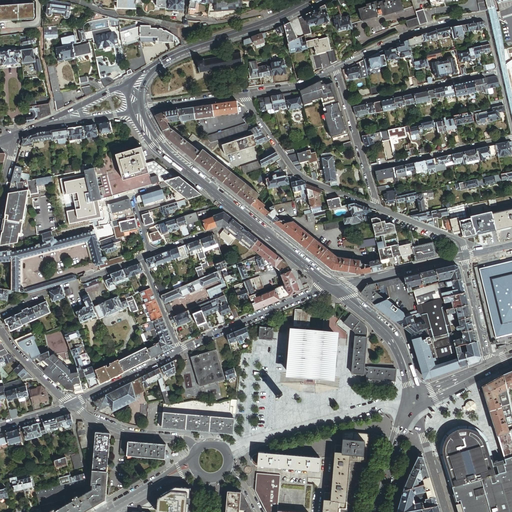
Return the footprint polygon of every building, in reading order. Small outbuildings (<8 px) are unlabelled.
[(49,0),(46,0),(46,2),(48,2),(46,13),(46,14),(47,15),(47,16),(49,17),(50,17),(51,16),(52,15),(53,13),(63,15),(63,16),(64,17),(64,18),(66,19),(67,19),(68,18),(69,17),(69,16),(70,11),(76,12),(77,9),(71,7),(71,4),(49,0)] [(136,4),(135,0),(117,0),(117,9),(123,9),(136,9),(136,4)] [(166,0),(164,0),(156,0),(156,7),(158,8),(165,8),(165,9),(174,9),(183,10),(183,0),(166,0)] [(189,0),(189,8),(195,9),(196,1),(200,2),(201,3),(204,4),(206,3),(206,0),(189,0)] [(241,1),(213,0),(214,11),(235,9),(235,8),(241,7),(241,1)] [(411,0),(391,0),(392,0),(391,0),(387,0),(379,2),(379,1),(366,4),(367,6),(358,8),(359,12),(350,14),(350,15),(352,24),(383,15),(383,16),(413,7),(411,0)] [(477,0),(480,12),(487,10),(484,0),(477,0)] [(34,3),(0,5),(0,20),(34,18),(35,18),(34,3)] [(329,21),(324,5),(312,11),(313,15),(306,17),(308,24),(314,22),(315,25),(322,23),(329,21)] [(427,23),(423,11),(415,13),(417,18),(419,25),(427,23)] [(306,17),(305,14),(298,18),(304,36),(304,35),(305,36),(311,34),(309,27),(308,24),(306,17)] [(352,24),(350,15),(341,18),(334,19),(335,20),(333,20),(334,24),(335,23),(337,30),(347,27),(347,29),(352,28),(352,24)] [(419,25),(417,18),(405,22),(408,29),(419,25)] [(296,39),(289,22),(284,25),(283,25),(285,32),(286,36),(287,43),(288,43),(296,39)] [(483,22),(467,24),(468,31),(475,30),(481,30),(481,27),(484,27),(486,27),(485,23),(483,22)] [(468,31),(467,24),(450,27),(451,32),(453,38),(458,37),(458,36),(463,35),(461,29),(464,29),(464,32),(469,31),(468,31)] [(285,32),(283,25),(276,29),(276,31),(278,34),(285,32)] [(66,26),(44,27),(44,36),(58,35),(57,29),(66,29),(66,26)] [(150,26),(139,26),(139,27),(140,38),(158,38),(157,42),(168,43),(173,43),(173,35),(166,31),(162,31),(162,30),(162,29),(160,28),(150,29),(150,26)] [(139,27),(120,31),(122,41),(125,40),(126,40),(136,38),(137,38),(140,38),(139,27)] [(451,32),(450,27),(448,27),(436,31),(437,35),(443,34),(443,37),(448,36),(447,33),(451,32)] [(99,34),(92,36),(94,44),(98,44),(99,49),(115,46),(114,45),(119,44),(117,37),(115,37),(113,31),(107,32),(108,35),(100,36),(99,34)] [(437,35),(436,31),(421,36),(423,42),(428,40),(428,39),(432,38),(437,36),(437,35)] [(252,37),(255,46),(256,47),(264,45),(263,43),(264,42),(263,39),(266,38),(265,33),(252,37)] [(423,42),(421,36),(408,40),(410,49),(416,47),(415,45),(423,42)] [(73,45),(75,44),(73,37),(62,39),(64,47),(73,45)] [(296,39),(288,43),(287,43),(290,51),(307,47),(306,42),(302,43),(302,41),(301,37),(296,39)] [(318,39),(306,42),(307,47),(308,48),(314,47),(316,54),(319,53),(328,51),(331,50),(328,38),(318,40),(318,39)] [(410,49),(408,40),(403,42),(404,44),(401,45),(400,43),(396,44),(397,47),(397,49),(399,58),(401,59),(404,58),(405,57),(407,57),(407,56),(412,55),(410,49)] [(90,44),(73,47),(75,57),(92,54),(90,44)] [(491,51),(490,44),(482,46),(481,46),(482,53),(491,51)] [(73,47),(73,45),(64,47),(55,48),(58,61),(75,57),(73,47)] [(482,53),(481,46),(472,48),(474,55),(479,54),(482,53)] [(474,55),(472,48),(468,49),(469,51),(465,52),(463,53),(458,54),(460,62),(475,59),(474,55)] [(34,52),(33,49),(25,50),(24,49),(21,49),(21,50),(22,57),(23,64),(26,64),(31,63),(36,63),(37,72),(42,71),(40,60),(38,60),(35,61),(35,56),(34,52)] [(399,58),(397,49),(396,49),(394,49),(392,50),(392,49),(390,49),(389,49),(389,50),(385,51),(385,54),(387,61),(394,59),(399,58)] [(8,52),(0,52),(0,59),(4,59),(4,66),(7,65),(7,66),(9,66),(9,65),(14,65),(16,65),(16,64),(19,64),(18,57),(22,57),(21,50),(17,51),(13,51),(12,50),(9,50),(8,52)] [(332,64),(337,61),(335,50),(331,50),(328,51),(331,63),(332,64)] [(196,60),(198,61),(199,66),(197,67),(198,68),(199,68),(199,71),(199,72),(200,72),(201,71),(205,70),(205,71),(207,71),(206,70),(210,70),(212,70),(211,69),(215,68),(215,70),(217,69),(216,68),(220,68),(220,69),(221,68),(221,67),(231,66),(232,66),(232,65),(236,64),(237,65),(238,65),(238,64),(242,63),(243,64),(243,63),(242,63),(241,53),(241,51),(240,51),(240,52),(234,53),(234,52),(233,53),(224,55),(223,54),(222,55),(223,55),(210,58),(210,57),(209,57),(209,58),(205,59),(204,58),(203,59),(199,60),(197,59),(196,60)] [(323,67),(319,53),(316,54),(312,55),(316,69),(323,67)] [(385,61),(384,55),(381,55),(375,57),(369,58),(368,58),(370,69),(382,67),(382,66),(386,65),(385,61)] [(276,61),(271,62),(273,75),(280,73),(280,74),(286,73),(285,72),(283,58),(282,58),(282,56),(279,57),(275,58),(276,61)] [(446,61),(443,62),(446,75),(457,72),(454,58),(446,60),(446,61)] [(271,62),(270,59),(265,60),(266,64),(261,65),(260,61),(256,62),(259,77),(261,77),(269,76),(273,75),(271,62)] [(414,66),(415,69),(416,69),(418,68),(425,67),(427,66),(428,66),(427,61),(427,59),(415,62),(413,62),(414,66)] [(443,62),(442,60),(439,60),(439,61),(438,61),(431,63),(435,77),(446,75),(443,62)] [(259,77),(256,62),(255,61),(249,62),(250,67),(248,68),(250,79),(255,78),(259,77)] [(52,93),(60,92),(54,66),(53,66),(54,73),(49,74),(52,93)] [(358,80),(362,79),(363,77),(360,66),(347,69),(349,75),(350,80),(357,78),(358,80)] [(287,81),(286,73),(280,74),(280,73),(273,75),(275,83),(287,81)] [(266,84),(275,83),(273,75),(269,76),(261,77),(263,85),(266,84)] [(497,75),(485,78),(487,89),(488,89),(492,88),(499,86),(497,75)] [(105,87),(115,82),(113,80),(113,79),(111,79),(110,78),(109,78),(101,80),(105,87)] [(248,79),(248,87),(257,86),(255,78),(250,79),(248,79)] [(487,89),(485,78),(474,80),(477,91),(478,91),(487,89)] [(477,91),(474,80),(464,83),(467,95),(477,92),(477,91)] [(303,103),(303,107),(310,130),(327,125),(331,139),(348,133),(337,97),(334,88),(333,89),(331,83),(325,85),(324,85),(324,84),(323,84),(321,85),(320,81),(318,82),(307,87),(300,91),(303,103)] [(361,98),(372,95),(370,88),(369,83),(358,85),(361,98)] [(467,95),(464,83),(454,85),(456,95),(457,97),(467,95)] [(456,95),(454,85),(443,87),(445,96),(446,98),(456,95)] [(90,87),(89,86),(83,87),(81,88),(85,97),(94,93),(90,87)] [(445,96),(443,87),(434,89),(435,97),(436,98),(445,96)] [(435,97),(434,89),(413,94),(415,103),(416,104),(430,101),(429,99),(435,97)] [(64,108),(61,92),(60,92),(52,93),(56,112),(64,108)] [(286,106),(283,94),(271,97),(274,109),(274,111),(278,111),(279,110),(278,107),(281,106),(281,109),(282,110),(286,109),(286,106)] [(283,94),(286,106),(288,105),(289,111),(302,107),(300,97),(291,99),(289,99),(288,98),(286,94),(283,94)] [(415,103),(413,94),(403,96),(405,105),(415,103)] [(405,105),(403,96),(393,98),(395,107),(405,105)] [(274,109),(271,97),(259,99),(261,111),(267,110),(274,109)] [(395,107),(393,98),(373,103),(375,112),(376,113),(396,109),(395,107)] [(35,99),(26,100),(27,108),(36,106),(35,99)] [(211,105),(193,107),(195,119),(196,119),(239,113),(237,101),(211,105)] [(375,112),(373,103),(353,107),(356,117),(359,116),(360,117),(365,116),(366,116),(365,114),(369,113),(369,114),(375,112)] [(49,104),(39,106),(40,112),(37,112),(38,115),(38,117),(38,120),(51,115),(49,104)] [(489,112),(482,114),(481,110),(471,112),(472,116),(476,116),(478,124),(489,122),(489,123),(490,124),(494,123),(494,122),(494,121),(500,119),(499,113),(498,110),(504,109),(503,105),(492,107),(493,110),(489,111),(489,112)] [(36,106),(27,108),(26,108),(26,113),(31,112),(32,112),(33,113),(34,114),(34,115),(38,115),(37,112),(40,112),(39,106),(36,106)] [(195,119),(193,107),(177,110),(180,121),(195,119)] [(180,121),(177,110),(164,112),(166,118),(167,119),(169,122),(180,121)] [(166,118),(164,112),(155,116),(162,129),(163,131),(170,127),(168,125),(167,122),(168,122),(166,118)] [(472,116),(471,112),(453,116),(454,118),(455,125),(473,121),(472,116)] [(252,118),(250,114),(243,119),(246,122),(250,119),(252,118)] [(455,125),(454,118),(444,121),(446,131),(456,129),(455,125)] [(436,122),(435,120),(420,123),(418,124),(418,126),(420,134),(422,133),(423,132),(422,129),(437,126),(436,123),(436,122)] [(446,131),(444,121),(436,123),(437,126),(438,133),(446,131)] [(112,132),(110,122),(99,124),(101,134),(112,132)] [(248,126),(246,123),(206,136),(206,137),(211,143),(218,140),(246,131),(247,131),(247,130),(248,126)] [(97,136),(95,124),(82,126),(84,138),(97,136)] [(84,138),(82,126),(67,129),(68,138),(69,140),(75,139),(84,138)] [(420,134),(418,126),(415,127),(409,128),(410,132),(411,136),(416,135),(420,134)] [(167,138),(179,148),(185,140),(170,127),(163,131),(167,138)] [(68,138),(67,129),(49,132),(51,140),(61,139),(63,139),(68,138)] [(51,140),(49,132),(41,133),(42,141),(43,141),(51,140)] [(262,132),(256,133),(254,134),(256,145),(268,140),(262,132)] [(484,133),(485,140),(493,138),(491,132),(484,133)] [(42,141),(41,133),(39,133),(24,139),(23,140),(21,147),(23,147),(23,148),(32,146),(32,143),(40,141),(42,141)] [(374,133),(371,134),(362,136),(365,146),(367,145),(371,144),(374,143),(373,139),(374,139),(375,138),(375,137),(375,136),(374,133)] [(199,141),(199,140),(192,134),(188,139),(194,144),(199,141)] [(256,145),(254,134),(250,135),(248,136),(222,145),(226,155),(256,145)] [(219,142),(218,140),(211,143),(206,137),(199,140),(199,141),(212,150),(213,149),(219,142)] [(185,140),(179,148),(195,160),(201,152),(185,140)] [(509,149),(508,142),(495,145),(497,153),(498,157),(510,154),(509,149)] [(141,146),(115,154),(123,179),(148,172),(146,163),(141,146)] [(490,149),(489,146),(476,149),(479,159),(479,161),(485,159),(485,158),(491,156),(490,149)] [(263,158),(266,157),(264,155),(274,149),(273,147),(265,151),(266,153),(262,155),(263,158)] [(385,157),(383,148),(374,150),(376,160),(385,157)] [(479,159),(476,149),(464,152),(466,162),(479,159)] [(195,160),(209,171),(217,161),(203,150),(201,152),(195,160)] [(317,159),(315,152),(311,153),(310,150),(306,151),(308,161),(309,163),(313,162),(317,161),(317,159)] [(301,152),(297,153),(297,154),(300,163),(304,162),(308,161),(306,151),(302,152),(301,152)] [(262,159),(260,160),(262,167),(280,157),(276,152),(266,157),(263,158),(262,159)] [(466,162),(464,152),(452,155),(453,161),(454,165),(460,164),(461,165),(467,163),(466,162)] [(111,196),(159,182),(158,175),(157,175),(150,177),(148,172),(123,179),(115,154),(115,153),(102,156),(104,166),(111,196)] [(300,163),(297,154),(288,156),(297,169),(301,168),(300,163)] [(322,158),(321,158),(322,161),(323,170),(324,171),(335,169),(333,156),(331,157),(322,158)] [(449,162),(448,156),(437,158),(438,165),(443,164),(449,162)] [(281,169),(264,176),(265,179),(267,178),(272,176),(275,174),(286,170),(285,168),(286,166),(281,159),(276,161),(281,169)] [(434,165),(433,159),(426,161),(428,169),(428,170),(431,169),(431,168),(435,168),(434,165)] [(242,167),(244,174),(262,167),(260,160),(242,167)] [(164,180),(175,177),(154,161),(146,163),(148,172),(152,171),(157,175),(158,175),(164,180)] [(217,161),(209,171),(219,180),(223,182),(231,172),(228,169),(217,161)] [(428,169),(426,161),(414,163),(416,170),(416,172),(428,169)] [(416,170),(414,163),(405,165),(406,172),(412,171),(416,170)] [(406,172),(405,165),(396,167),(397,174),(401,173),(406,172)] [(107,197),(111,196),(104,166),(93,168),(95,177),(100,176),(103,184),(97,186),(100,199),(107,197)] [(11,185),(15,184),(18,183),(21,174),(21,172),(20,172),(21,169),(15,167),(11,185)] [(93,168),(88,169),(83,170),(91,201),(100,199),(97,186),(95,177),(93,168)] [(393,177),(392,168),(376,172),(377,180),(393,177)] [(337,181),(335,169),(324,171),(323,170),(324,174),(326,183),(330,182),(337,181)] [(91,201),(83,170),(79,171),(76,172),(85,205),(91,203),(92,203),(91,202),(91,201)] [(511,179),(511,171),(502,174),(501,175),(502,179),(502,181),(507,180),(507,181),(511,179)] [(231,172),(223,182),(237,194),(246,183),(231,172)] [(265,179),(264,176),(264,173),(256,178),(260,184),(264,180),(265,179)] [(267,178),(265,179),(266,185),(267,189),(278,186),(276,177),(275,174),(272,176),(273,179),(271,179),(272,181),(268,182),(267,178)] [(289,184),(287,178),(287,175),(276,177),(278,186),(289,184)] [(182,179),(179,176),(175,177),(164,180),(168,183),(171,186),(186,198),(187,199),(185,199),(188,198),(192,197),(201,195),(201,194),(200,194),(186,182),(182,179)] [(486,178),(484,178),(485,183),(485,186),(495,184),(495,180),(494,176),(486,178)] [(52,183),(51,177),(30,181),(26,182),(28,190),(16,193),(9,194),(0,244),(0,246),(4,245),(11,244),(16,243),(18,243),(19,233),(21,234),(27,197),(30,197),(30,195),(38,194),(37,186),(44,185),(52,183)] [(304,181),(301,180),(294,182),(291,183),(292,190),(295,199),(301,198),(300,192),(300,190),(306,189),(305,184),(304,181)] [(477,184),(476,180),(471,181),(464,183),(465,190),(478,187),(477,184)] [(259,196),(260,195),(246,183),(237,194),(251,205),(257,198),(259,196)] [(465,190),(464,183),(458,184),(454,185),(456,190),(460,189),(460,191),(465,190)] [(310,208),(320,205),(318,195),(320,190),(314,188),(305,184),(306,189),(306,190),(306,191),(310,208)] [(44,185),(37,186),(38,194),(45,192),(44,185)] [(162,189),(141,195),(142,201),(144,206),(165,200),(162,189)] [(422,193),(423,199),(433,196),(432,189),(429,190),(430,194),(424,195),(423,194),(422,192),(421,192),(419,192),(419,193),(422,193)] [(394,198),(401,196),(401,193),(400,191),(394,192),(392,192),(392,191),(387,193),(387,195),(384,195),(386,204),(395,202),(394,198)] [(419,192),(417,193),(415,193),(417,201),(418,207),(419,212),(426,210),(423,199),(422,193),(419,193),(419,192)] [(57,229),(52,196),(32,199),(37,235),(40,234),(41,234),(52,231),(57,229)] [(327,200),(328,206),(329,209),(341,206),(338,197),(327,200)] [(507,204),(506,197),(489,200),(490,207),(490,208),(507,204)] [(263,203),(257,198),(251,205),(264,215),(268,212),(262,208),(264,206),(264,205),(263,204),(263,203)] [(129,199),(109,204),(113,220),(118,219),(126,217),(134,215),(129,199)] [(185,205),(184,200),(176,202),(178,208),(185,206),(185,205)] [(489,200),(482,202),(479,202),(481,209),(486,208),(490,207),(489,200)] [(109,204),(108,202),(99,204),(104,223),(93,226),(94,227),(95,231),(95,232),(96,233),(113,229),(111,220),(113,220),(109,204)] [(178,208),(176,202),(161,206),(164,214),(169,212),(168,211),(178,208)] [(481,209),(479,202),(469,204),(470,211),(473,210),(481,209)] [(354,203),(348,205),(347,205),(348,209),(349,210),(350,210),(351,216),(363,213),(361,206),(354,203)] [(470,211),(469,204),(447,209),(449,215),(449,219),(450,220),(450,223),(452,230),(452,233),(461,231),(462,237),(463,236),(463,237),(476,235),(473,224),(473,222),(470,211)] [(268,212),(264,215),(273,222),(275,222),(279,221),(281,220),(274,214),(277,212),(273,206),(273,205),(269,206),(271,210),(269,211),(268,212)] [(486,208),(481,209),(484,233),(495,230),(492,214),(491,210),(487,211),(486,210),(486,208)] [(449,215),(447,209),(431,212),(432,214),(432,218),(437,218),(439,219),(441,218),(442,217),(449,215)] [(481,209),(473,210),(474,218),(473,220),(474,222),(473,222),(473,224),(474,224),(476,226),(475,228),(476,235),(484,233),(481,209)] [(151,217),(149,210),(141,213),(145,225),(154,222),(152,217),(151,217)] [(281,220),(283,220),(288,219),(284,210),(277,213),(281,220)] [(504,228),(510,227),(508,211),(492,214),(495,230),(504,228)] [(230,217),(224,212),(213,216),(216,225),(217,227),(221,225),(222,226),(230,217)] [(184,216),(186,223),(187,224),(198,220),(195,213),(193,213),(184,216)] [(313,213),(312,213),(306,214),(308,222),(315,220),(313,213)] [(426,216),(426,213),(411,216),(411,217),(411,218),(420,221),(420,220),(425,220),(426,219),(426,216)] [(361,215),(343,219),(344,224),(349,223),(350,224),(362,222),(361,217),(361,215)] [(185,224),(186,223),(184,216),(176,219),(178,226),(180,225),(181,225),(183,224),(185,224)] [(217,227),(216,225),(213,216),(202,220),(205,229),(206,231),(213,228),(217,227)] [(231,218),(230,217),(222,226),(223,227),(224,228),(232,219),(231,218)] [(121,231),(137,227),(135,218),(127,220),(119,222),(121,231)] [(374,236),(383,234),(395,232),(394,225),(389,223),(385,224),(385,221),(380,222),(380,219),(378,218),(376,218),(371,219),(372,224),(371,224),(373,233),(374,236)] [(118,219),(113,220),(111,220),(113,229),(115,237),(116,238),(119,237),(124,236),(125,236),(124,232),(138,229),(137,227),(121,231),(119,222),(118,219)] [(178,226),(176,219),(165,222),(168,230),(178,226)] [(233,219),(232,219),(224,228),(220,234),(221,237),(230,245),(236,237),(250,249),(251,248),(258,240),(250,233),(240,225),(232,219),(233,219)] [(338,227),(336,220),(322,223),(324,230),(338,227)] [(363,274),(364,273),(360,264),(359,260),(336,256),(293,221),(287,222),(281,224),(279,227),(280,228),(311,253),(318,259),(326,266),(330,269),(360,274),(363,274)] [(168,230),(165,222),(155,226),(160,233),(162,233),(168,231),(168,230)] [(74,281),(76,280),(75,276),(72,275),(23,289),(22,288),(20,289),(20,259),(74,245),(88,241),(93,260),(95,267),(99,265),(104,264),(103,261),(102,257),(99,246),(99,244),(96,233),(95,232),(95,231),(89,232),(57,241),(47,243),(47,241),(45,242),(43,241),(41,241),(40,243),(40,245),(16,251),(11,252),(11,261),(11,271),(11,274),(12,290),(14,290),(28,292),(28,295),(46,289),(48,289),(74,281)] [(52,231),(41,234),(40,234),(41,235),(42,239),(42,240),(43,240),(53,237),(54,237),(54,236),(53,236),(52,232),(53,232),(52,231)] [(152,242),(158,240),(162,238),(158,231),(149,234),(150,235),(151,237),(152,242)] [(207,237),(210,246),(211,246),(215,244),(212,235),(207,237)] [(116,238),(115,237),(101,242),(101,243),(99,244),(99,246),(102,245),(102,248),(113,244),(115,243),(120,241),(119,237),(116,238)] [(204,248),(210,246),(207,237),(201,239),(204,247),(204,248)] [(398,247),(396,238),(384,240),(382,241),(376,242),(376,245),(377,249),(378,252),(379,256),(380,260),(380,261),(401,256),(398,247)] [(375,239),(357,241),(358,249),(376,245),(376,242),(375,239)] [(202,247),(199,240),(193,242),(195,250),(202,247)] [(282,259),(258,240),(251,248),(260,255),(263,257),(265,258),(269,262),(270,263),(276,267),(282,259)] [(195,250),(193,242),(187,245),(189,252),(192,251),(195,250)] [(411,248),(413,253),(415,262),(421,261),(436,257),(432,243),(418,246),(415,247),(411,248)] [(115,250),(113,244),(102,248),(101,248),(102,251),(105,250),(106,253),(115,250)] [(410,244),(398,247),(401,256),(413,253),(411,248),(410,244)] [(186,247),(189,255),(189,256),(191,256),(190,255),(189,252),(187,245),(180,247),(181,249),(186,247)] [(181,249),(178,250),(180,256),(181,259),(185,257),(185,256),(189,255),(186,247),(181,249)] [(178,250),(177,248),(169,251),(172,259),(180,256),(178,250)] [(0,262),(11,261),(11,252),(11,251),(9,251),(5,251),(0,251),(0,262)] [(172,259),(169,251),(162,254),(165,262),(172,259)] [(201,265),(201,266),(202,269),(208,266),(207,263),(203,252),(203,251),(197,253),(199,260),(203,258),(205,263),(201,265)] [(165,262),(162,254),(154,257),(157,265),(165,262)] [(126,260),(124,256),(109,260),(107,260),(103,261),(104,264),(105,267),(121,263),(126,261),(126,260)] [(511,256),(473,265),(489,331),(492,345),(511,340),(511,256)] [(157,265),(154,257),(146,259),(150,268),(154,266),(157,265)] [(259,268),(266,265),(264,260),(263,257),(261,258),(256,260),(257,260),(258,265),(259,268)] [(286,263),(284,260),(282,259),(276,267),(277,268),(278,269),(280,271),(281,274),(291,270),(287,264),(286,263)] [(226,268),(227,267),(224,260),(223,260),(219,262),(215,264),(217,268),(218,271),(221,269),(226,268)] [(368,262),(369,265),(371,272),(376,270),(382,269),(380,261),(380,260),(376,260),(368,262)] [(140,263),(133,266),(136,275),(143,272),(140,263)] [(371,272),(369,265),(360,264),(364,273),(367,273),(371,272)] [(455,265),(435,270),(438,280),(438,281),(442,280),(450,278),(451,280),(442,282),(442,283),(461,279),(459,272),(459,268),(455,265)] [(136,275),(133,266),(125,269),(128,278),(136,275)] [(240,273),(243,279),(248,277),(244,266),(242,266),(238,268),(240,273)] [(203,275),(201,269),(196,271),(199,279),(205,276),(204,275),(203,275)] [(223,279),(224,283),(226,282),(223,274),(221,269),(218,271),(221,278),(222,278),(223,279)] [(126,279),(122,270),(111,274),(111,275),(112,278),(114,283),(126,279)] [(285,285),(289,296),(300,291),(299,289),(292,273),(291,270),(281,274),(281,275),(285,285)] [(438,280),(435,270),(420,273),(423,283),(425,283),(436,280),(438,280)] [(202,287),(221,279),(221,278),(218,271),(205,276),(199,279),(202,287)] [(228,273),(223,274),(226,282),(230,281),(231,280),(233,281),(236,280),(236,278),(235,275),(233,274),(232,271),(228,273)] [(423,283),(420,273),(404,277),(405,282),(407,288),(410,287),(419,285),(423,284),(423,283)] [(256,278),(261,291),(261,292),(265,290),(260,276),(259,276),(256,278)] [(405,282),(404,277),(375,284),(376,286),(378,286),(379,289),(387,287),(405,282)] [(114,283),(112,278),(108,280),(106,281),(109,287),(110,291),(116,288),(114,283)] [(253,279),(259,292),(261,291),(256,278),(254,278),(253,279)] [(100,283),(98,279),(83,285),(87,292),(99,288),(97,284),(100,283)] [(202,287),(199,279),(191,282),(195,290),(202,287)] [(442,283),(439,284),(443,298),(464,293),(461,279),(442,283)] [(246,288),(249,296),(255,294),(250,280),(244,282),(245,285),(246,288)] [(195,290),(191,282),(190,282),(187,284),(190,292),(195,290)] [(205,291),(209,301),(215,299),(224,295),(222,290),(228,288),(227,284),(226,282),(224,283),(222,284),(205,291)] [(443,298),(439,284),(439,283),(436,284),(427,287),(424,288),(420,289),(414,291),(417,306),(443,298)] [(190,292),(187,284),(185,285),(182,286),(179,287),(182,295),(182,296),(190,292)] [(244,299),(250,297),(249,296),(246,288),(240,290),(238,284),(234,286),(239,299),(244,297),(244,299)] [(375,284),(371,285),(372,288),(374,289),(380,296),(386,299),(389,298),(388,292),(387,287),(379,289),(378,286),(376,286),(375,284)] [(275,290),(279,300),(289,296),(285,285),(275,289),(275,290)] [(366,297),(374,289),(372,288),(371,285),(367,285),(361,293),(366,297)] [(56,289),(49,292),(53,301),(65,297),(61,287),(57,288),(57,287),(56,287),(56,289)] [(182,295),(179,287),(174,289),(161,295),(164,303),(182,295)] [(1,289),(0,288),(0,298),(7,300),(8,300),(8,294),(9,290),(1,289)] [(155,299),(150,288),(141,292),(144,299),(146,303),(155,299)] [(375,304),(386,299),(380,296),(374,289),(366,297),(372,302),(375,304)] [(255,310),(279,300),(275,290),(256,297),(251,300),(255,310)] [(467,305),(464,293),(443,298),(446,310),(449,309),(448,304),(446,303),(446,302),(452,301),(454,298),(455,302),(453,302),(454,307),(455,308),(467,305)] [(95,316),(98,315),(94,307),(88,294),(82,297),(86,306),(87,308),(86,308),(86,309),(86,308),(85,307),(84,307),(83,308),(83,309),(76,312),(81,323),(95,316)] [(137,307),(132,295),(125,298),(126,301),(129,306),(131,313),(138,310),(137,307)] [(226,300),(224,295),(215,299),(217,304),(220,303),(226,300)] [(123,309),(129,306),(126,301),(123,302),(121,303),(118,296),(99,305),(94,307),(98,315),(100,319),(105,317),(109,315),(119,311),(123,309)] [(446,310),(443,298),(417,306),(415,306),(419,313),(421,317),(422,318),(423,321),(425,324),(427,328),(426,328),(428,334),(429,338),(451,332),(450,327),(450,325),(449,322),(447,314),(446,310)] [(158,308),(155,299),(146,303),(146,304),(145,305),(146,309),(147,308),(149,312),(158,308)] [(215,299),(209,301),(210,304),(213,312),(216,311),(219,310),(218,307),(217,304),(215,299)] [(386,299),(375,304),(389,316),(401,311),(386,299)] [(46,302),(33,308),(37,317),(41,315),(42,316),(50,313),(47,306),(48,306),(46,302)] [(170,303),(165,305),(168,313),(173,311),(170,303)] [(231,312),(231,311),(228,303),(221,306),(218,307),(219,310),(222,316),(223,315),(231,312)] [(213,312),(210,304),(201,308),(202,310),(204,316),(213,312)] [(469,310),(467,305),(455,308),(449,309),(446,310),(447,314),(450,314),(455,313),(456,311),(458,320),(470,317),(469,310)] [(402,312),(401,311),(389,316),(396,321),(412,316),(414,315),(419,313),(415,306),(417,311),(403,315),(402,312)] [(37,317),(33,308),(28,310),(26,311),(30,320),(37,317)] [(162,317),(158,308),(149,312),(150,316),(149,316),(151,320),(152,319),(152,320),(153,320),(162,317)] [(185,311),(174,316),(176,321),(177,324),(178,325),(191,320),(188,313),(187,310),(185,311)] [(204,316),(202,310),(193,313),(198,326),(203,324),(207,322),(204,316)] [(217,318),(220,324),(224,322),(222,316),(219,310),(216,311),(218,317),(217,318)] [(299,327),(299,331),(305,331),(305,329),(305,327),(309,327),(311,311),(296,310),(294,326),(299,327)] [(30,320),(26,311),(23,312),(18,314),(22,323),(30,320)] [(228,321),(234,318),(231,312),(223,315),(225,320),(227,320),(228,321)] [(22,323),(18,314),(5,320),(7,324),(8,324),(9,326),(11,331),(23,326),(22,325),(22,323)] [(360,321),(350,314),(347,318),(343,323),(347,326),(352,330),(360,321)] [(422,321),(423,321),(422,318),(421,319),(414,321),(413,319),(414,318),(414,317),(413,317),(412,316),(396,321),(403,327),(415,323),(422,321)] [(165,324),(162,317),(153,320),(154,324),(156,328),(165,324)] [(473,329),(470,317),(458,320),(459,323),(460,324),(461,324),(461,325),(460,326),(457,326),(457,327),(457,329),(458,330),(461,329),(461,332),(462,332),(473,329)] [(365,325),(360,321),(352,330),(354,331),(355,334),(355,337),(367,338),(367,331),(367,329),(366,327),(366,326),(365,325)] [(411,333),(426,328),(427,328),(425,324),(424,324),(421,325),(421,323),(415,325),(415,323),(403,327),(407,330),(411,333)] [(168,331),(165,324),(156,328),(159,335),(168,331)] [(64,334),(61,327),(50,331),(44,333),(50,357),(49,357),(52,365),(55,378),(56,381),(66,391),(82,392),(83,392),(81,384),(80,378),(78,372),(78,371),(77,369),(77,368),(73,358),(72,356),(70,351),(70,350),(68,345),(67,341),(66,338),(64,335),(64,334)] [(245,327),(234,332),(237,340),(237,341),(243,338),(246,337),(248,337),(245,327)] [(260,339),(266,340),(270,340),(272,340),(272,329),(261,328),(260,339)] [(412,339),(428,334),(426,328),(411,333),(412,339)] [(305,331),(299,331),(292,330),(291,352),(287,352),(286,364),(289,364),(289,374),(307,377),(314,378),(332,378),(333,368),(337,368),(337,356),(334,356),(336,334),(323,333),(323,330),(305,329),(305,331)] [(476,341),(473,329),(462,332),(462,334),(462,335),(461,335),(461,336),(461,337),(461,338),(462,338),(457,339),(453,340),(455,346),(459,345),(463,344),(464,344),(476,341)] [(80,336),(77,330),(64,335),(66,338),(67,341),(80,336)] [(174,347),(168,331),(159,335),(160,338),(161,339),(159,341),(160,342),(164,352),(174,347)] [(237,340),(234,332),(226,335),(226,336),(229,344),(237,340)] [(452,334),(451,332),(429,338),(427,339),(429,345),(435,367),(438,374),(448,370),(460,367),(455,346),(453,340),(452,334)] [(428,334),(412,339),(413,343),(427,339),(429,338),(428,334)] [(364,367),(367,338),(355,337),(355,340),(354,352),(353,364),(352,374),(356,374),(361,375),(363,375),(367,375),(366,379),(395,381),(396,370),(364,367)] [(422,347),(429,345),(427,339),(413,343),(415,349),(422,347)] [(511,340),(492,345),(491,345),(493,351),(511,344),(511,340)] [(480,357),(476,341),(464,344),(465,347),(466,347),(467,351),(465,351),(468,364),(478,361),(480,357)] [(151,358),(162,353),(158,342),(156,343),(154,342),(153,343),(153,344),(153,345),(146,348),(151,358)] [(0,356),(9,353),(1,343),(0,343),(0,356)] [(431,368),(435,367),(429,345),(422,347),(424,354),(427,353),(431,368)] [(461,352),(459,345),(455,346),(460,367),(464,365),(468,364),(465,351),(461,352)] [(124,372),(151,358),(146,348),(146,347),(119,360),(124,372)] [(424,354),(422,347),(415,349),(420,364),(426,362),(424,354)] [(76,348),(70,351),(72,356),(73,358),(79,356),(76,348)] [(198,387),(224,379),(215,349),(190,357),(198,387)] [(0,362),(13,357),(9,353),(0,356),(0,362)] [(427,364),(428,362),(426,356),(424,354),(426,362),(420,364),(422,371),(429,369),(427,364)] [(79,356),(73,358),(77,368),(83,365),(80,358),(79,356)] [(6,364),(15,360),(13,357),(0,362),(0,372),(3,371),(1,368),(2,368),(6,366),(6,364)] [(52,365),(49,357),(37,364),(46,373),(56,381),(55,378),(52,365)] [(119,360),(118,359),(115,360),(112,361),(111,362),(110,362),(111,363),(110,364),(109,366),(108,366),(107,364),(95,370),(101,383),(124,372),(119,360)] [(174,370),(172,361),(160,367),(165,377),(165,378),(175,373),(174,370)] [(86,376),(87,379),(88,379),(91,377),(96,376),(91,365),(91,363),(83,366),(84,369),(86,376)] [(33,379),(20,365),(14,370),(21,377),(23,380),(27,379),(33,379)] [(84,369),(83,366),(80,367),(77,369),(78,371),(78,372),(80,378),(86,376),(84,369)] [(432,376),(438,374),(435,367),(431,368),(429,369),(422,371),(424,379),(432,376)] [(2,381),(9,375),(2,368),(1,368),(3,371),(0,372),(0,374),(2,381)] [(235,376),(233,368),(224,372),(226,379),(235,376)] [(160,373),(158,369),(152,372),(140,378),(143,388),(145,387),(150,385),(150,383),(158,379),(159,380),(166,404),(170,404),(170,403),(162,379),(160,373)] [(511,387),(511,371),(503,377),(506,390),(511,387)] [(506,390),(503,377),(501,378),(493,382),(482,388),(485,396),(487,402),(489,409),(492,418),(495,427),(496,430),(497,433),(497,434),(508,430),(507,426),(511,423),(511,416),(511,412),(504,414),(498,395),(506,391),(506,390)] [(143,388),(140,378),(131,382),(135,396),(144,391),(143,388)] [(16,386),(18,385),(22,384),(21,380),(4,384),(4,385),(5,389),(13,387),(16,386)] [(135,396),(131,382),(98,399),(103,409),(111,405),(114,411),(136,399),(135,396)] [(18,397),(23,396),(23,397),(24,397),(28,396),(28,394),(26,386),(19,388),(16,389),(18,397)] [(29,390),(32,404),(48,400),(46,392),(44,390),(42,390),(41,387),(29,390)] [(14,399),(18,397),(16,389),(14,389),(6,391),(8,400),(10,401),(13,400),(14,399)] [(511,412),(506,391),(498,395),(504,414),(511,412)] [(148,403),(158,401),(157,394),(146,397),(148,403)] [(98,399),(93,401),(95,405),(98,409),(98,411),(103,409),(98,399)] [(235,400),(230,399),(222,401),(222,402),(219,402),(192,400),(183,402),(176,403),(174,404),(170,404),(166,404),(165,404),(163,404),(162,412),(232,418),(233,408),(236,408),(236,400),(235,400)] [(16,409),(9,411),(9,412),(10,415),(11,418),(18,416),(16,409)] [(232,433),(233,419),(232,419),(232,418),(162,412),(161,427),(222,432),(232,433)] [(71,414),(56,418),(58,428),(64,426),(71,424),(72,424),(73,423),(71,414)] [(58,428),(56,418),(43,422),(45,427),(46,433),(58,430),(58,429),(58,428)] [(38,423),(23,428),(24,431),(26,438),(27,439),(41,435),(39,428),(39,427),(38,423)] [(83,427),(78,427),(77,433),(82,448),(88,447),(84,431),(85,427),(83,427)] [(495,473),(492,463),(486,440),(484,438),(483,436),(480,433),(478,431),(475,429),(472,428),(468,427),(465,427),(462,427),(459,427),(455,429),(452,430),(449,432),(447,434),(445,436),(444,439),(442,442),(442,444),(441,446),(441,449),(441,453),(442,456),(451,486),(475,479),(495,473)] [(20,432),(20,429),(15,430),(7,432),(9,444),(23,442),(22,439),(20,432)] [(511,455),(511,434),(510,430),(508,430),(497,434),(498,438),(502,451),(504,459),(511,455)] [(7,432),(0,434),(0,445),(9,444),(7,432)] [(98,432),(96,432),(93,470),(107,471),(109,439),(110,433),(108,433),(104,433),(98,432)] [(343,432),(343,439),(364,441),(363,455),(348,453),(344,501),(337,501),(336,511),(338,511),(339,508),(346,509),(350,461),(366,462),(369,434),(343,432)] [(343,439),(342,446),(342,452),(342,453),(348,453),(363,455),(364,441),(343,439)] [(128,441),(121,441),(120,454),(127,455),(128,441)] [(166,444),(128,441),(127,455),(165,458),(166,444)] [(281,468),(315,471),(318,471),(320,457),(258,452),(258,454),(256,454),(255,454),(254,455),(253,456),(252,457),(252,458),(251,459),(251,460),(252,462),(252,463),(253,464),(254,465),(255,465),(257,466),(281,468)] [(334,459),(331,494),(330,500),(323,500),(322,511),(336,511),(337,501),(344,501),(348,453),(342,453),(342,452),(335,452),(334,459)] [(83,466),(79,453),(71,455),(75,468),(83,466)] [(421,479),(422,478),(428,476),(421,454),(419,454),(409,474),(403,490),(419,485),(418,483),(417,481),(420,480),(421,479)] [(66,457),(54,461),(56,468),(68,465),(66,457)] [(511,511),(511,466),(507,468),(506,469),(502,459),(498,461),(492,463),(495,473),(499,485),(479,493),(475,479),(451,486),(458,511),(511,511)] [(314,479),(315,471),(281,468),(280,476),(277,511),(289,511),(311,511),(313,485),(307,484),(308,478),(314,479)] [(106,485),(107,471),(93,470),(91,484),(93,490),(97,504),(104,499),(106,485)] [(109,497),(123,488),(125,472),(107,471),(106,485),(109,485),(109,497)] [(499,485),(495,473),(475,479),(479,493),(499,485)] [(265,511),(277,511),(280,476),(256,474),(255,491),(265,511)] [(70,475),(59,478),(61,485),(72,482),(72,480),(71,478),(71,477),(71,476),(70,475)] [(428,476),(422,478),(423,482),(423,484),(425,491),(432,489),(428,476)] [(35,486),(33,477),(25,479),(22,480),(23,489),(28,488),(35,486)] [(72,482),(61,485),(36,492),(38,498),(87,485),(86,478),(85,479),(76,481),(72,482)] [(14,491),(23,489),(22,480),(18,481),(12,482),(12,483),(14,491)] [(419,485),(403,490),(396,511),(398,511),(421,508),(424,507),(422,501),(414,503),(413,500),(416,499),(417,498),(416,496),(415,495),(415,494),(425,491),(423,484),(419,485)] [(187,511),(190,488),(176,487),(161,495),(161,496),(158,498),(157,511),(187,511)] [(0,498),(8,497),(7,492),(8,492),(8,489),(6,490),(6,488),(0,489),(0,498)] [(437,505),(432,489),(425,491),(427,495),(427,498),(425,499),(427,507),(437,505)] [(227,491),(225,511),(239,511),(239,510),(240,507),(246,507),(249,506),(242,492),(227,491)] [(82,511),(93,506),(89,492),(80,497),(77,499),(75,500),(72,502),(66,505),(70,511),(82,511)]
